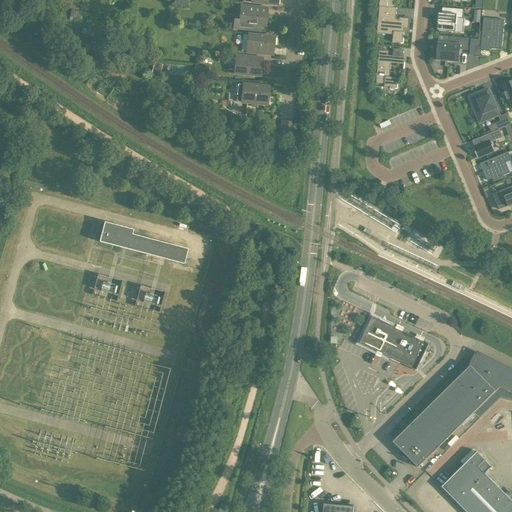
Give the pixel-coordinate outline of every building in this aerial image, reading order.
[(233,19),(232,29),(261,33),(261,26),(264,26),(266,8),(242,6),(240,20),(233,19)] [(408,29),(409,19),(399,18),(399,19),(395,19),(396,8),(379,6),(378,26),(394,27),(392,42),(403,43),(404,29),(408,29)] [(438,13),(436,30),(455,32),(456,18),(463,19),(464,9),(452,8),(451,14),(442,13),(438,13)] [(483,18),(480,47),(492,48),(492,49),(501,50),(504,20),(483,18)] [(82,28),(81,33),(90,37),(92,32),(82,28)] [(249,35),(247,52),(272,55),(273,37),(249,35)] [(438,43),(436,60),(459,62),(460,50),(467,51),(468,39),(450,37),(449,44),(438,43)] [(404,64),(405,57),(388,55),(389,51),(379,50),(376,83),(384,84),(384,87),(397,89),(398,77),(390,77),(391,63),(404,64)] [(235,74),(259,76),(261,59),(236,56),(235,74)] [(511,80),(502,85),(511,110),(511,109),(511,80)] [(236,102),(242,102),(267,105),(268,87),(235,84),(234,95),(237,95),(236,102)] [(488,89),(469,97),(480,123),(499,115),(488,89)] [(293,139),(295,122),(281,121),(279,138),(293,139)] [(501,122),(495,124),(497,130),(504,127),(501,122)] [(473,147),(473,148),(477,158),(478,158),(494,151),(495,151),(491,142),(490,141),(492,141),(493,141),(502,137),(499,129),(475,139),(478,146),(474,147),(473,147)] [(490,168),(483,171),(486,180),(491,178),(493,182),(503,178),(502,176),(510,173),(506,163),(511,160),(508,152),(487,161),(490,168)] [(511,186),(493,195),(499,210),(507,207),(508,208),(511,206),(511,186)] [(100,237),(104,223),(42,207),(38,222),(97,238),(97,235),(100,237)] [(99,242),(183,264),(186,250),(130,235),(131,230),(104,223),(99,242)] [(122,280),(98,274),(93,295),(116,301),(122,280)] [(164,291),(141,285),(135,307),(158,313),(164,291)] [(362,338),(419,365),(429,344),(372,317),(362,338)] [(472,364),(443,393),(468,419),(474,412),(480,418),(500,397),(511,399),(511,371),(483,357),(482,357),(483,357),(474,366),(473,365),(472,364)] [(468,419),(443,393),(400,435),(400,436),(401,436),(402,437),(402,448),(401,449),(400,449),(418,468),(468,419)] [(511,511),(511,501),(485,474),(492,467),(477,452),(476,454),(472,449),(460,461),(464,465),(442,487),(465,511),(511,511)]
